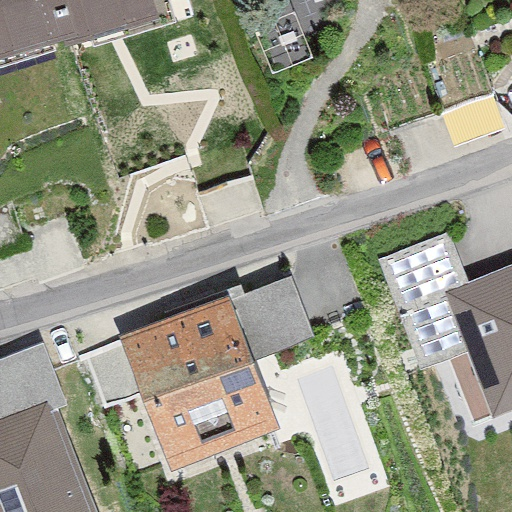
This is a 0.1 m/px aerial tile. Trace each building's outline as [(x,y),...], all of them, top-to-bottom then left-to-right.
[(0,0),(0,53),(70,32),(59,0),(0,0)] [(150,12),(145,0),(59,0),(70,32),(71,36),(150,12)] [(462,302),(472,298),(451,241),(388,264),(428,370),(480,351),(462,302)] [(511,405),(511,284),(472,298),(462,302),(480,351),(499,409),(511,405)] [(291,291),(226,314),(245,367),(309,344),(291,291)] [(245,367),(226,314),(140,348),(183,465),(270,433),(245,367)] [(0,367),(0,426),(1,428),(53,409),(64,405),(44,351),(0,367)] [(90,511),(53,409),(1,428),(0,428),(0,511),(90,511)]
